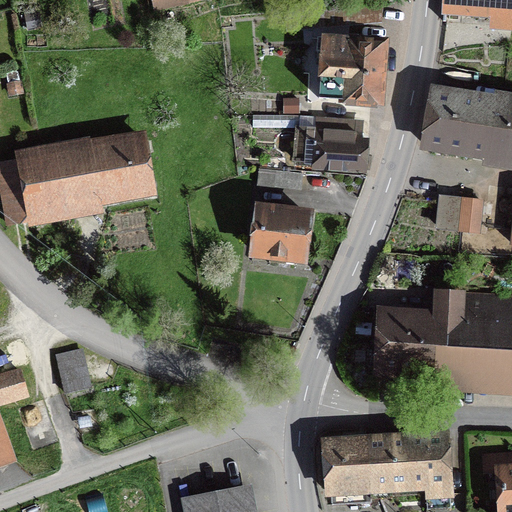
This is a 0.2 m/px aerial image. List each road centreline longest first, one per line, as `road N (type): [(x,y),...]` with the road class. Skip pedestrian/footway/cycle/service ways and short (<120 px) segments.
road 1 (tertiary): [(302,400),(381,203),(427,0)]
road 2 (residential): [(0,258),(55,310),(106,342),(302,400)]
road 3 (residential): [(299,416),(210,430),(0,506)]
road 4 (residential): [(511,422),(302,400)]
